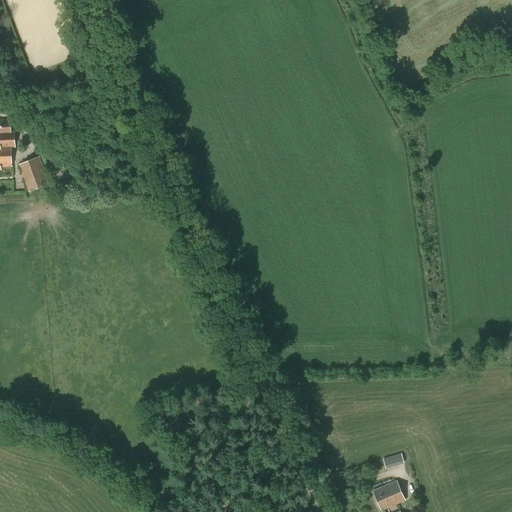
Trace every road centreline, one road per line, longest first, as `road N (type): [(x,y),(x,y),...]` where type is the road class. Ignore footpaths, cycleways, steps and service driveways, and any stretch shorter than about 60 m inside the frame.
road 1 (track): [(263,387),(441,376),(420,140),(353,0)]
road 2 (track): [(318,511),(84,0)]
